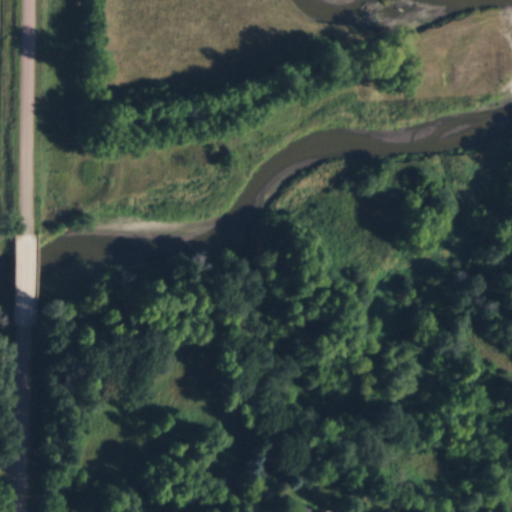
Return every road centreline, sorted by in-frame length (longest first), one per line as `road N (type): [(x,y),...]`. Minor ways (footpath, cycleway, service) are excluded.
road 1 (residential): [(26,234),(28,0)]
road 2 (residential): [(23,511),(25,327)]
